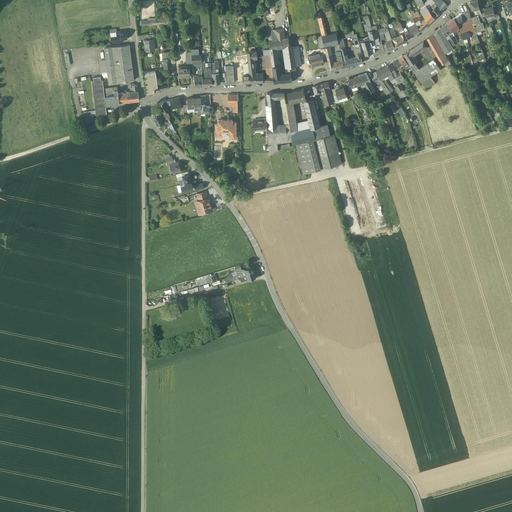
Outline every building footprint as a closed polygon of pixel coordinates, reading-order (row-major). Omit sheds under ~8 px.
[(437,0),(435,2),(434,3),(441,11),(447,5),(441,0),(437,0)] [(478,0),(470,2),(472,10),(477,9),(479,8),(478,0)] [(429,8),(428,8),(428,9),(429,10),(433,14),(434,13),(436,16),(441,11),(434,3),(432,5),(429,8)] [(493,6),(484,8),(485,11),(486,16),(495,15),(493,6)] [(425,7),(421,10),(423,13),(424,15),(429,10),(428,9),(425,7)] [(471,19),(468,9),(467,9),(461,14),(465,21),(459,25),(460,28),(461,31),(461,33),(468,31),(470,36),(471,36),(477,34),(471,19)] [(422,23),(418,26),(420,30),(421,31),(435,17),(433,14),(429,10),(424,15),(427,19),(424,21),(422,23)] [(461,14),(454,18),(459,25),(465,21),(461,14)] [(478,16),(471,19),(476,32),(484,29),(482,23),(480,24),(478,16)] [(326,35),(322,17),(318,18),(322,36),(326,35)] [(459,25),(454,18),(448,23),(453,31),(460,28),(459,25)] [(415,23),(409,27),(414,34),(420,30),(418,26),(416,23),(416,22),(415,23)] [(448,23),(441,27),(446,36),(449,34),(453,31),(448,23)] [(388,27),(378,30),(381,40),(385,39),(383,34),(385,34),(390,32),(388,27)] [(446,36),(441,27),(434,34),(445,54),(451,50),(454,48),(452,46),(451,43),(446,36)] [(283,28),(268,31),(269,40),(285,38),(283,28)] [(372,30),(368,31),(369,35),(370,39),(374,38),(374,37),(378,36),(377,30),(373,32),(372,30)] [(117,32),(116,32),(117,36),(117,40),(127,38),(126,31),(117,32)] [(326,35),(322,36),(325,47),(330,46),(335,44),(339,43),(338,40),(336,32),(326,35)] [(404,32),(400,33),(401,35),(400,36),(402,43),(408,40),(406,36),(404,32)] [(434,34),(428,38),(443,64),(444,63),(449,60),(445,54),(434,34)] [(397,37),(393,38),(396,46),(402,43),(400,36),(397,37)] [(285,38),(269,40),(271,49),(271,50),(276,49),(286,47),(290,46),(289,37),(285,38)] [(148,39),(144,40),(144,43),(145,43),(146,51),(154,50),(153,39),(148,39)] [(369,39),(362,41),(364,49),(371,46),(369,39)] [(381,49),(375,52),(376,54),(375,54),(376,56),(385,52),(383,44),(381,40),(379,40),(380,44),(381,49)] [(389,41),(386,43),(389,50),(395,47),(392,40),(389,41)] [(424,41),(413,48),(416,53),(427,46),(424,41)] [(129,44),(112,47),(116,82),(134,80),(129,44)] [(371,46),(364,49),(365,55),(372,53),(373,53),(371,48),(371,46)] [(112,47),(104,48),(105,58),(105,59),(102,60),(100,60),(101,72),(107,72),(108,83),(116,82),(112,47)] [(299,47),(292,48),(293,50),(295,66),(301,65),(299,47)] [(262,49),(248,51),(249,59),(248,59),(254,58),(263,57),(262,49)] [(412,55),(409,50),(404,54),(410,64),(411,64),(414,62),(416,61),(412,55)] [(321,52),(308,55),(311,66),(324,63),(323,58),(322,52),(321,52)] [(271,54),(265,54),(268,77),(274,77),(273,75),(272,67),(273,67),(271,55),(271,54)] [(332,55),(327,56),(327,57),(330,71),(335,69),(334,62),(332,55)] [(347,59),(343,60),(345,67),(359,64),(357,57),(349,59),(349,58),(348,58),(348,59),(347,59)] [(402,64),(398,58),(393,61),(397,67),(399,65),(402,64)] [(419,69),(414,72),(415,72),(416,73),(421,81),(430,75),(441,68),(434,59),(419,69)] [(393,61),(387,65),(392,72),(395,77),(397,76),(396,74),(397,74),(394,69),(395,69),(394,69),(397,67),(393,61)] [(419,69),(414,62),(411,64),(410,64),(409,64),(412,69),(414,72),(419,69)] [(387,65),(376,72),(379,78),(380,79),(384,77),(392,72),(387,65)] [(188,66),(178,66),(179,77),(179,76),(185,76),(189,76),(189,67),(189,66),(188,66)] [(229,66),(225,66),(226,83),(234,82),(232,66),(229,66)] [(279,66),(273,67),(274,75),(281,74),(280,66),(279,66)] [(155,70),(144,71),(145,77),(147,92),(154,91),(154,93),(153,93),(154,93),(154,89),(157,88),(155,75),(154,70),(155,70),(155,69),(155,70)] [(376,72),(371,74),(374,79),(375,81),(379,78),(376,72)] [(287,73),(284,74),(284,81),(292,80),(291,73),(287,73)] [(367,73),(354,77),(357,85),(361,84),(361,82),(364,81),(370,79),(367,73)] [(397,76),(395,77),(399,83),(405,79),(402,73),(397,76)] [(252,74),(251,74),(251,75),(251,82),(264,82),(263,77),(263,74),(252,74)] [(274,75),(275,82),(284,81),(284,74),(281,74),(274,75)] [(420,84),(413,74),(411,76),(417,86),(420,84)] [(430,75),(421,81),(426,88),(435,82),(430,75)] [(199,76),(194,76),(194,85),(202,85),(202,79),(202,76),(199,76)] [(392,88),(384,77),(380,79),(381,80),(381,79),(389,90),(392,88)] [(379,78),(375,81),(374,79),(373,80),(375,84),(373,85),(375,90),(379,88),(380,89),(384,88),(388,93),(390,92),(389,90),(381,79),(381,80),(380,79),(379,78)] [(370,79),(364,81),(368,89),(370,92),(375,90),(373,85),(370,79)] [(93,81),(92,81),(96,115),(96,116),(106,115),(105,105),(104,93),(102,80),(101,80),(93,81)] [(320,84),(313,86),(315,93),(322,91),(321,88),(320,84)] [(117,90),(114,90),(114,92),(104,93),(105,105),(139,100),(137,91),(137,85),(134,85),(135,86),(132,86),(133,88),(130,88),(130,92),(126,92),(126,91),(124,91),(124,93),(118,94),(117,90)] [(340,88),(336,89),(338,99),(339,98),(347,96),(344,87),(340,88)] [(304,89),(292,91),(295,101),(306,98),(305,93),(306,93),(305,92),(304,89)] [(292,91),(285,93),(285,97),(286,102),(287,102),(291,101),(295,101),(292,91)] [(285,92),(274,93),(274,92),(267,93),(268,100),(266,100),(266,105),(275,104),(274,98),(282,97),(285,97),(285,93),(285,92)] [(238,95),(228,95),(228,103),(235,103),(235,106),(233,106),(233,111),(237,111),(237,98),(238,98),(238,95)] [(330,95),(323,97),(324,105),(333,103),(332,101),(330,95)] [(179,97),(169,100),(171,103),(172,108),(177,107),(177,108),(180,107),(181,107),(181,105),(180,103),(181,102),(181,101),(180,101),(179,97)] [(313,98),(304,100),(306,109),(315,107),(314,102),(313,98)] [(163,101),(157,105),(161,112),(162,114),(167,111),(169,110),(166,105),(167,104),(166,100),(163,101)] [(294,107),(292,105),(291,101),(287,102),(287,105),(288,111),(290,124),(291,133),(298,131),(296,122),(294,107)] [(275,104),(266,105),(267,117),(276,116),(275,104)] [(315,107),(306,109),(309,119),(311,128),(313,128),(320,126),(319,121),(315,107)] [(171,122),(168,117),(165,119),(162,114),(161,112),(159,114),(163,122),(166,121),(168,125),(171,123),(171,122)] [(159,114),(158,113),(152,117),(157,126),(161,123),(163,122),(159,114)] [(276,116),(267,117),(267,118),(267,126),(277,125),(276,116)] [(264,119),(253,119),(254,130),(261,130),(261,129),(265,129),(264,119)] [(309,119),(296,122),(298,131),(311,128),(309,119)] [(232,122),(232,120),(218,120),(218,124),(218,131),(225,131),(229,131),(229,138),(236,138),(236,122),(232,122)] [(165,127),(161,123),(157,126),(164,132),(167,128),(166,128),(165,128),(164,128),(165,127)] [(173,126),(172,123),(169,126),(167,128),(164,132),(168,136),(175,129),(173,126)] [(218,131),(218,124),(215,124),(215,136),(222,136),(222,133),(223,133),(225,132),(225,131),(218,131)] [(277,125),(267,126),(268,129),(268,136),(287,134),(287,124),(286,124),(277,125)] [(334,134),(329,136),(327,125),(320,126),(313,128),(316,139),(314,139),(321,169),(342,163),(334,134)] [(298,131),(291,133),(291,134),(293,144),(314,139),(316,139),(313,128),(311,128),(298,131)] [(287,134),(268,136),(270,152),(278,150),(278,146),(278,142),(292,141),(291,134),(287,134)] [(314,139),(296,143),(304,173),(321,169),(314,139)] [(174,162),(171,164),(168,165),(167,162),(166,162),(170,173),(172,173),(172,172),(179,170),(180,170),(178,162),(176,162),(174,162)] [(182,176),(183,181),(184,184),(191,182),(189,174),(182,176)] [(180,184),(182,192),(193,189),(191,182),(184,184),(180,184)] [(194,185),(195,191),(204,188),(202,183),(194,185)] [(205,192),(197,194),(199,200),(207,198),(205,192)] [(199,200),(195,201),(199,214),(212,210),(208,197),(199,200)] [(394,259),(399,257),(393,236),(388,237),(394,259)] [(241,269),(236,271),(237,274),(238,278),(239,280),(240,280),(241,282),(255,277),(252,266),(241,269)] [(197,282),(199,286),(210,282),(209,277),(206,277),(207,280),(202,281),(201,279),(199,280),(199,281),(197,282)]
